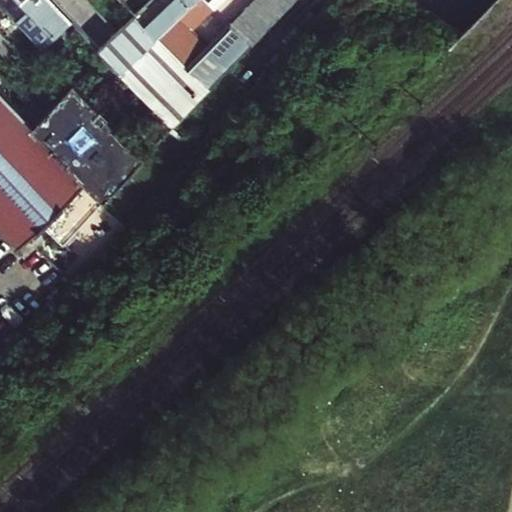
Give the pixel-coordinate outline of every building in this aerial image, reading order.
[(0,0),(0,14),(4,11),(11,18),(15,14),(0,0)] [(23,0),(56,34),(60,30),(65,34),(69,30),(65,26),(74,17),(56,0),(23,0)] [(149,0),(137,12),(119,29),(101,46),(176,124),(287,12),(275,0),(258,0),(210,49),(192,67),(172,47),(190,29),(214,5),(209,0),(149,0)] [(275,0),(287,12),(298,0),(275,0)] [(0,27),(1,28),(11,18),(4,11),(0,14),(0,27)] [(210,49),(190,29),(172,47),(192,67),(210,49)] [(77,78),(34,121),(60,148),(87,177),(77,186),(81,190),(105,215),(134,188),(123,177),(147,153),(77,78)] [(0,226),(17,243),(26,234),(77,186),(87,177),(60,148),(34,121),(33,121),(0,86),(0,226)] [(77,186),(26,234),(30,238),(81,190),(77,186)]
